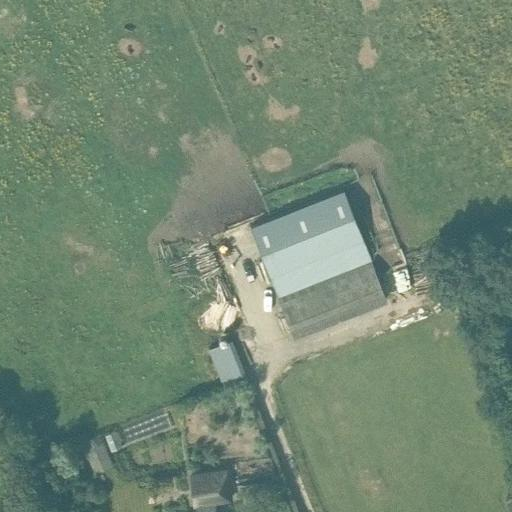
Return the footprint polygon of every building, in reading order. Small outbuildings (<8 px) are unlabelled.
[(341,188),(249,224),(277,295),(292,334),(384,298),(374,271),(369,259),(341,188)] [(196,329),(110,363),(118,384),(197,351),(221,378),(239,365),(217,339),(205,346),(196,329)] [(100,434),(83,440),(95,470),(111,464),(100,434)] [(54,450),(39,455),(47,476),(48,479),(63,474),(54,450)] [(210,511),(209,500),(229,497),(226,477),(225,471),(189,476),(193,504),(195,504),(196,511),(210,511)]
